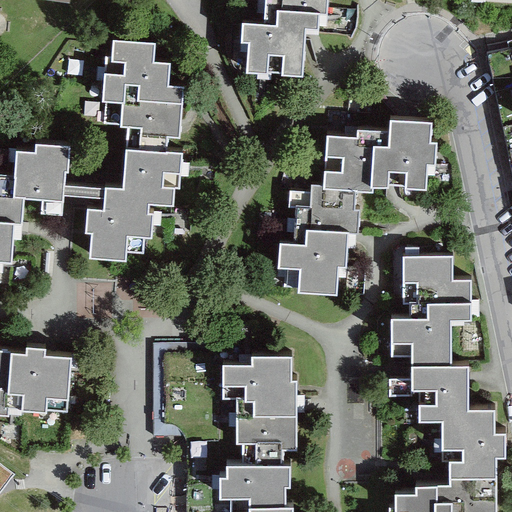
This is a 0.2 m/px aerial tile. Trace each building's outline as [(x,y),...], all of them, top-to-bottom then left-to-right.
[(511,0),(263,0),(262,28),(239,27),(237,48),(245,48),(243,78),(302,82),(305,34),(312,34),(318,35),(319,18),(329,18),(329,0),(511,0)] [(158,39),(115,36),(114,55),(126,56),(126,68),(107,66),(105,96),(124,97),(122,127),(142,129),(142,136),(141,144),(128,143),(125,182),(67,178),(67,187),(107,190),(106,203),(89,202),(87,227),(93,228),(91,254),(129,257),(131,232),(155,234),(157,208),(152,208),(153,200),(177,202),(178,186),(183,186),(186,147),(170,146),(171,139),(183,140),(186,100),(187,80),(172,79),(174,56),(157,55),(158,39)] [(108,114),(108,98),(88,97),(88,113),(108,114)] [(431,140),(432,121),(388,119),(388,129),(356,127),(355,135),(324,134),(322,181),(312,181),(312,188),(292,187),(291,203),(296,203),(295,243),(276,242),(275,269),(296,270),(295,294),(337,296),(339,268),(348,269),(349,241),(350,232),(361,233),(363,207),(357,206),(358,188),(396,190),(428,192),(429,165),(437,166),(438,141),(431,140)] [(0,259),(13,260),(16,228),(24,228),(24,222),(26,195),(43,197),(42,219),(64,221),(67,187),(67,178),(68,169),(71,169),(73,142),(37,140),(36,148),(18,147),(15,176),(0,175),(0,259)] [(455,280),(455,257),(403,257),(403,305),(409,305),(409,323),(388,323),(388,349),(409,349),(409,364),(409,378),(391,378),(391,397),(433,397),(433,410),(417,410),(417,428),(440,428),(440,457),(460,457),(460,469),(447,469),(447,481),(447,492),(418,492),(418,504),(403,504),(402,511),(498,511),(498,465),(506,465),(506,438),(495,438),(495,415),(468,415),(468,379),(468,370),(452,370),(452,325),(472,325),(472,304),(472,280),(455,280)] [(71,412),(76,350),(49,348),(49,340),(29,339),(29,346),(13,344),(13,348),(0,347),(0,414),(12,416),(12,408),(71,412)] [(318,511),(319,511),(299,511),(299,496),(291,496),(291,489),(291,479),(296,479),(296,456),(290,456),(290,438),(301,439),(302,393),(302,369),(297,369),(297,344),(256,344),(256,351),(226,350),(225,397),(239,397),(238,439),(245,439),(245,456),(230,456),(230,467),(223,467),(222,490),(232,490),(232,511),(253,511),(318,511)] [(225,397),(226,350),(157,349),(155,439),(188,439),(186,511),(253,511),(232,511),(232,490),(222,490),(223,467),(230,467),(230,456),(245,456),(245,439),(238,439),(239,397),(225,397)] [(0,486),(10,473),(0,465),(0,486)]
